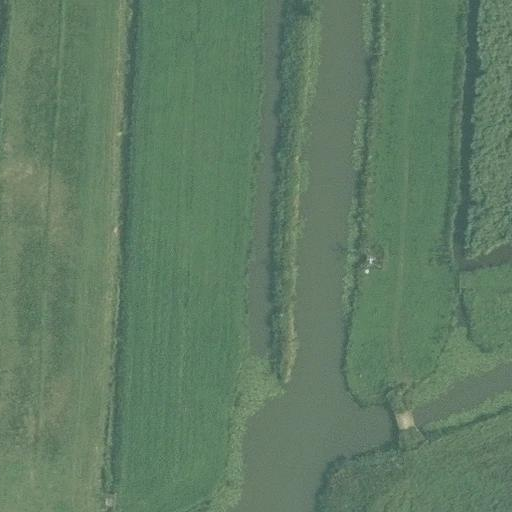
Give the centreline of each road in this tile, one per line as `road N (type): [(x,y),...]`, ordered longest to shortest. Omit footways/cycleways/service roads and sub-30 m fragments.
road 1 (track): [(511,427),(416,453),(392,363),(409,299),(433,275),(511,267)]
road 2 (track): [(392,363),(381,309),(408,0)]
